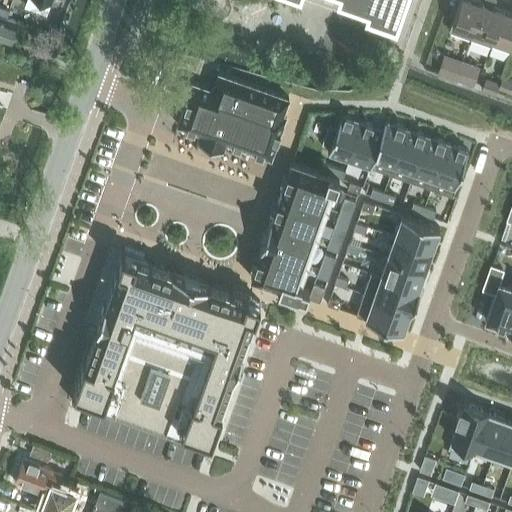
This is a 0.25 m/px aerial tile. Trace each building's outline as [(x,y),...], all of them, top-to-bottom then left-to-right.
[(298,0),(299,1),(300,1),(300,0),(341,0),(339,6),(341,7),(341,5),(370,15),(369,17),(367,23),(369,23),(387,30),(396,33),(402,14),(407,0),(298,0)] [(459,0),(449,31),(460,35),(471,39),(483,3),(474,0),(459,0)] [(494,7),(496,0),(485,0),(484,3),(483,3),(471,39),(492,46),(492,45),(491,45),(503,10),(494,7)] [(12,10),(1,6),(0,8),(0,14),(9,18),(12,10)] [(491,45),(492,45),(511,52),(511,13),(503,10),(491,45)] [(0,38),(10,43),(17,21),(0,15),(0,38)] [(227,29),(224,39),(240,44),(244,35),(227,29)] [(273,56),(276,46),(257,40),(254,49),(273,56)] [(437,73),(455,80),(462,61),(444,55),(437,73)] [(455,80),(472,86),(478,67),(462,61),(455,80)] [(211,91),(192,85),(177,128),(196,134),(193,141),(218,150),(221,143),(270,160),(285,117),(282,116),(287,99),(241,84),(216,75),(211,91)] [(499,87),(511,91),(511,78),(503,76),(501,83),(499,87)] [(482,90),(496,95),(499,87),(501,83),(486,78),(482,90)] [(349,160),(362,122),(341,114),(336,129),(327,126),(321,143),(330,146),(328,152),(349,160)] [(390,173),(406,128),(384,120),(381,129),(382,129),(369,166),(371,166),(390,173)] [(382,129),(381,129),(362,122),(349,160),(370,167),(371,166),(369,166),(382,129)] [(410,180),(426,135),(406,128),(390,173),(410,180)] [(431,187),(447,142),(426,135),(410,180),(431,187)] [(452,195),(468,150),(447,142),(431,187),(452,195)] [(327,174),(291,161),(287,173),(290,174),(287,182),(284,181),(277,201),(280,203),(277,210),(275,209),(271,218),(270,217),(266,229),(270,231),(267,238),(263,237),(259,249),(260,249),(257,258),(260,259),(258,266),(255,265),(250,277),(277,287),(277,288),(297,295),(298,294),(305,296),(309,287),(301,284),(301,283),(295,281),(329,185),(335,187),(339,177),(331,174),(327,172),(327,174)] [(331,174),(334,166),(323,162),(320,170),(327,172),(331,174)] [(342,178),(345,170),(334,166),(331,174),(339,177),(342,178)] [(347,189),(358,193),(361,185),(349,181),(347,189)] [(381,199),(384,191),(372,187),(370,195),(381,199)] [(392,203),(395,196),(384,191),(381,199),(392,203)] [(356,200),(344,196),(342,204),(353,208),(356,200)] [(372,212),(375,204),(363,200),(361,208),(372,212)] [(421,213),(424,206),(413,202),(410,209),(421,213)] [(353,208),(342,204),(339,211),(350,215),(353,208)] [(433,217),(435,210),(424,206),(421,213),(433,217)] [(339,211),(336,219),(348,223),(350,215),(339,211)] [(431,248),(439,227),(401,214),(394,235),(431,248)] [(364,233),(367,225),(356,221),(353,229),(364,233)] [(334,225),(331,232),(343,236),(345,229),(334,225)] [(343,236),(331,232),(329,239),(340,243),(343,236)] [(424,268),(431,248),(394,235),(387,256),(424,268)] [(329,239),(326,247),(337,251),(340,243),(329,239)] [(357,253),(360,246),(349,242),(346,249),(357,253)] [(126,254),(122,253),(121,256),(116,271),(113,278),(112,282),(104,304),(103,307),(101,314),(100,317),(97,324),(96,327),(84,361),(83,364),(81,371),(79,375),(78,379),(76,383),(75,387),(74,390),(75,391),(74,394),(73,397),(72,400),(80,403),(84,404),(92,407),(97,409),(105,412),(106,411),(115,414),(119,416),(130,420),(134,421),(145,425),(149,426),(160,430),(164,432),(174,435),(173,436),(182,439),(186,441),(195,444),(199,445),(207,448),(208,444),(209,442),(210,438),(211,439),(213,436),(214,431),(215,428),(217,424),(218,420),(221,413),(222,409),(221,409),(222,404),(224,400),(226,394),(227,390),(229,384),(231,380),(233,375),(234,376),(235,373),(236,370),(237,368),(239,360),(240,358),(241,355),(242,353),(241,352),(242,348),(244,344),(246,339),(247,334),(248,330),(250,331),(251,327),(254,320),(256,312),(259,305),(260,301),(256,300),(234,292),(231,291),(210,284),(206,282),(177,272),(172,270),(152,263),(148,262),(126,254)] [(324,253),(321,260),(333,264),(336,257),(324,253)] [(418,288),(424,268),(387,256),(380,275),(379,276),(418,289),(419,288),(418,288)] [(321,260),(319,268),(330,272),(333,264),(321,260)] [(494,291),(485,319),(506,327),(506,328),(507,328),(511,314),(511,284),(499,280),(503,270),(490,266),(483,287),(494,291)] [(319,268),(316,276),(328,279),(330,272),(319,268)] [(411,308),(418,289),(379,276),(380,275),(370,271),(363,293),(411,310),(412,308),(411,308)] [(345,287),(348,279),(337,275),(334,283),(345,287)] [(325,286),(313,283),(310,290),(322,294),(325,286)] [(322,294),(310,290),(308,297),(320,301),(322,294)] [(411,311),(411,310),(363,293),(355,314),(403,331),(410,311),(411,311)] [(338,308),(340,300),(329,296),(326,304),(338,308)] [(486,411),(464,403),(462,408),(459,406),(455,417),(458,418),(448,447),(472,456),(475,447),(474,446),(486,411)] [(474,446),(475,447),(493,453),(506,418),(486,411),(474,446)] [(511,419),(506,418),(493,453),(511,460),(511,419)] [(435,458),(424,454),(419,469),(430,473),(435,458)] [(36,506),(51,511),(63,511),(69,499),(56,494),(64,473),(24,459),(15,482),(41,492),(36,506)] [(428,479),(417,475),(411,490),(423,494),(428,479)] [(471,480),(469,487),(480,491),(482,484),(471,480)] [(482,484),(480,491),(491,495),(494,488),(482,484)] [(455,502),(459,490),(452,487),(447,499),(455,502)] [(478,496),(467,493),(464,500),(475,504),(478,496)] [(489,500),(478,496),(475,504),(486,508),(489,500)]
